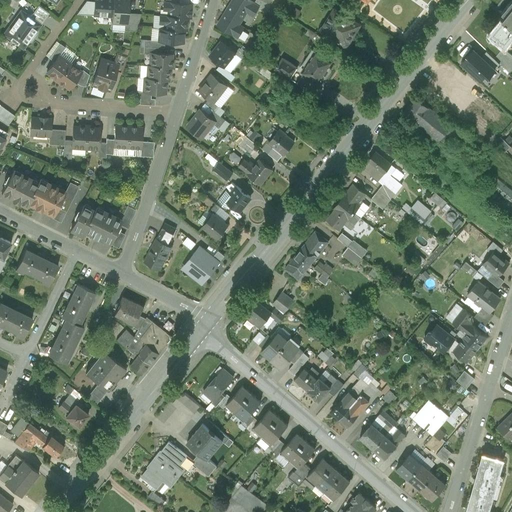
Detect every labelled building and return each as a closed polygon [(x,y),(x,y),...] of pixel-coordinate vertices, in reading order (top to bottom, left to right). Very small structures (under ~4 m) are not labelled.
[(86,0),(77,12),(93,13),(94,1),(86,0)] [(113,0),(94,0),(94,1),(93,13),(93,15),(112,16),(113,0)] [(128,0),(113,0),(112,16),(112,22),(124,23),(127,23),(128,12),(128,0)] [(247,0),(232,0),(223,15),(226,16),(220,26),(238,38),(246,25),(241,22),(247,12),(253,16),(258,7),(247,0)] [(511,0),(503,12),(505,14),(490,33),(506,46),(511,38),(511,0)] [(165,2),(163,2),(163,9),(168,10),(168,16),(187,17),(190,17),(191,4),(179,3),(165,2)] [(49,13),(38,5),(30,16),(40,24),(49,13)] [(345,15),(334,8),(324,25),(321,26),(320,29),(320,31),(323,33),(325,32),(343,43),(343,45),(346,47),(349,46),(350,44),(350,41),(360,24),(349,18),(349,16),(346,15),(345,15)] [(30,16),(21,10),(3,34),(23,48),(40,24),(30,16)] [(141,13),(128,12),(127,23),(124,23),(124,30),(135,30),(141,13)] [(168,16),(159,15),(159,23),(164,23),(164,29),(183,30),(186,30),(187,17),(168,16)] [(164,29),(159,28),(158,40),(158,41),(164,41),(164,42),(171,42),(171,41),(182,42),(183,30),(164,29)] [(158,40),(144,39),(144,46),(158,47),(164,48),(164,42),(164,41),(158,41),(158,40)] [(235,52),(222,42),(210,56),(223,67),(235,52)] [(65,47),(59,43),(49,58),(54,61),(59,55),(65,47)] [(511,70),(511,56),(503,49),(495,59),(509,73),(511,70)] [(311,53),(303,65),(305,66),(302,71),(304,73),(317,82),(321,77),(322,77),(324,77),(325,77),(326,77),(327,76),(328,76),(329,74),(330,73),(330,72),(330,71),(330,69),(330,68),(329,67),(328,66),(332,61),(316,50),(313,54),(311,53)] [(254,60),(244,51),(239,57),(250,65),(254,60)] [(127,56),(117,52),(114,62),(118,64),(116,71),(122,73),(127,56)] [(157,53),(151,53),(150,65),(150,66),(170,67),(172,68),(172,64),(171,64),(171,54),(157,53)] [(477,59),(471,53),(470,54),(469,54),(467,55),(466,56),(466,57),(466,58),(466,60),(465,60),(466,61),(460,68),(467,74),(462,79),(470,86),(475,80),(481,85),(489,75),(487,74),(490,70),(486,66),(488,64),(485,61),(479,56),(477,59)] [(54,61),(46,72),(55,78),(54,79),(57,81),(70,63),(59,55),(54,61)] [(114,62),(100,58),(92,85),(98,87),(105,90),(105,89),(110,90),(116,71),(118,64),(114,62)] [(295,67),(283,58),(275,69),(288,78),(295,67)] [(81,71),(70,63),(57,81),(60,83),(60,82),(69,88),(74,81),(81,71)] [(170,67),(150,66),(150,65),(148,65),(147,78),(147,79),(166,80),(168,80),(169,70),(170,71),(170,67)] [(302,71),(295,67),(288,78),(297,84),(304,73),(302,71)] [(82,69),(81,71),(74,81),(79,85),(85,86),(89,74),(82,69)] [(227,86),(212,75),(199,91),(209,99),(214,103),(214,102),(227,86)] [(166,80),(147,79),(147,78),(144,78),(143,91),(143,92),(151,92),(164,93),(165,83),(166,83),(166,80)] [(143,91),(136,91),(136,98),(140,98),(150,99),(151,92),(143,92),(143,91)] [(430,108),(416,96),(403,112),(417,123),(430,108)] [(214,103),(209,99),(205,104),(213,110),(215,112),(219,107),(214,102),(214,103)] [(9,112),(5,108),(0,114),(0,119),(2,122),(9,112)] [(458,130),(430,108),(417,123),(439,141),(441,138),(447,143),(458,130)] [(200,110),(187,126),(202,138),(213,124),(215,121),(208,116),(200,110)] [(215,112),(213,110),(208,116),(215,121),(213,124),(219,128),(225,120),(215,112)] [(9,112),(2,122),(7,125),(14,115),(9,112)] [(46,117),(40,117),(39,118),(31,117),(30,134),(49,135),(50,135),(50,128),(51,118),(46,118),(46,117)] [(125,126),(115,126),(114,139),(113,147),(114,147),(127,147),(128,125),(125,125),(125,126)] [(142,128),(132,127),(132,126),(128,125),(127,147),(140,148),(141,141),(142,128)] [(83,127),(73,126),(72,140),(71,147),(72,147),(85,148),(86,126),(83,126),(83,127)] [(100,128),(90,127),(90,126),(86,126),(85,148),(98,149),(99,142),(100,128)] [(65,129),(50,128),(50,135),(49,135),(48,144),(64,145),(64,140),(65,129)] [(286,135),(279,130),(269,143),(284,155),(285,154),(289,149),(294,142),(286,136),(286,135)] [(411,135),(395,153),(401,158),(417,140),(411,135)] [(509,146),(499,136),(494,141),(504,151),(509,146)] [(256,144),(246,137),(241,143),(251,150),(256,144)] [(114,139),(106,139),(106,142),(105,154),(114,154),(114,147),(113,147),(114,139)] [(72,140),(64,140),(64,145),(63,157),(71,158),(72,147),(71,147),(72,140)] [(154,142),(141,141),(140,148),(139,156),(153,157),(154,142)] [(106,142),(99,142),(98,149),(97,157),(105,157),(105,154),(106,142)] [(282,156),(272,149),(268,154),(277,161),(282,156)] [(227,158),(235,162),(238,154),(230,151),(227,158)] [(391,164),(375,151),(362,167),(383,184),(384,182),(396,192),(402,185),(388,174),(390,172),(391,174),(396,168),(391,164)] [(511,242),(511,225),(427,154),(415,167),(509,246),(511,242)] [(260,160),(253,167),(244,160),(239,167),(248,174),(260,185),(272,170),(260,160)] [(233,173),(219,162),(213,169),(227,181),(233,173)] [(22,176),(21,174),(13,170),(1,194),(13,200),(13,201),(18,203),(18,202),(26,206),(28,203),(40,179),(40,178),(37,183),(32,180),(32,179),(28,177),(27,179),(22,176)] [(511,190),(495,176),(479,194),(511,221),(511,190)] [(51,184),(46,182),(45,182),(40,180),(40,179),(28,203),(36,207),(35,207),(41,210),(41,209),(53,215),(65,191),(57,187),(54,188),(50,186),(51,184)] [(53,215),(52,218),(61,222),(79,186),(70,182),(65,191),(53,215)] [(396,192),(384,182),(383,184),(378,189),(379,190),(390,199),(396,192)] [(367,195),(353,184),(339,201),(353,212),(360,205),(359,204),(365,195),(366,196),(367,195)] [(237,186),(231,194),(226,191),(217,201),(227,209),(230,204),(239,211),(250,197),(237,186)] [(390,199),(379,190),(371,198),(370,197),(369,198),(383,209),(390,199)] [(435,193),(430,199),(443,209),(447,203),(435,193)] [(422,216),(428,210),(413,197),(407,203),(422,216)] [(353,212),(339,201),(332,211),(333,212),(327,219),(338,228),(342,223),(351,229),(360,217),(353,212)] [(220,208),(215,204),(211,209),(216,213),(220,208)] [(102,211),(96,208),(97,207),(96,207),(94,210),(90,208),(89,209),(83,206),(84,205),(83,205),(70,230),(82,236),(85,231),(92,235),(91,238),(96,240),(97,238),(109,243),(116,230),(119,224),(121,219),(120,219),(113,215),(110,216),(106,214),(107,212),(102,210),(102,211)] [(127,205),(120,219),(121,219),(119,224),(128,229),(130,224),(129,223),(136,210),(127,205)] [(229,216),(220,208),(216,213),(215,215),(224,222),(229,216)] [(412,208),(408,213),(422,225),(426,220),(412,208)] [(213,213),(203,226),(218,238),(228,225),(224,222),(215,215),(213,213)] [(176,229),(165,223),(161,230),(162,231),(172,236),(173,236),(176,229)] [(116,230),(109,243),(118,248),(125,234),(116,230)] [(172,236),(162,231),(159,236),(171,243),(174,236),(173,236),(172,236)] [(315,231),(297,253),(310,263),(327,241),(315,231)] [(352,241),(341,232),(337,238),(348,246),(352,241)] [(171,243),(159,236),(158,238),(157,238),(145,262),(146,262),(147,266),(150,267),(153,266),(160,269),(172,246),(170,245),(171,243)] [(11,242),(0,237),(0,257),(3,259),(11,242)] [(183,244),(190,248),(194,241),(186,237),(183,244)] [(352,241),(348,246),(362,258),(368,251),(353,239),(352,241)] [(219,262),(200,246),(186,263),(193,268),(188,273),(202,284),(208,276),(219,262)] [(362,258),(348,246),(341,255),(356,266),(362,258)] [(58,265),(25,250),(16,270),(23,273),(24,270),(42,279),(41,282),(48,285),(58,265)] [(504,261),(493,251),(483,263),(493,272),(498,276),(509,264),(505,260),(504,261)] [(297,253),(285,269),(297,278),(310,263),(297,253)] [(478,271),(466,261),(461,267),(473,277),(478,271)] [(331,271),(319,262),(314,267),(327,277),(327,276),(331,271)] [(377,274),(371,269),(368,273),(373,278),(377,274)] [(498,276),(493,272),(487,279),(498,288),(504,281),(498,276)] [(489,290),(478,281),(467,295),(482,307),(482,306),(488,311),(497,299),(488,292),(489,290)] [(81,324),(95,292),(77,284),(61,317),(67,319),(48,355),(66,363),(83,327),(81,324)] [(293,301),(281,292),(273,303),(284,312),(293,301)] [(463,300),(478,312),(482,307),(467,295),(463,300)] [(143,308),(121,297),(114,313),(135,325),(136,325),(140,316),(143,308)] [(31,318),(0,302),(0,324),(16,332),(15,335),(22,338),(32,318),(31,318)] [(270,314),(255,302),(244,315),(262,329),(265,326),(263,324),(270,315),(270,314)] [(488,311),(482,306),(482,307),(478,312),(489,321),(493,316),(488,311)] [(284,317),(275,309),(270,314),(270,315),(279,323),(284,317)] [(472,315),(464,309),(453,322),(461,329),(457,334),(463,338),(473,325),(471,324),(471,317),(472,315)] [(489,321),(478,312),(474,317),(485,326),(489,321)] [(145,319),(140,316),(136,325),(135,325),(134,327),(139,329),(145,319)] [(152,322),(145,319),(139,329),(144,333),(152,322)] [(173,336),(153,322),(152,322),(144,333),(147,336),(143,341),(147,344),(159,353),(173,336)] [(487,337),(473,325),(463,338),(477,350),(487,337)] [(437,326),(432,331),(429,331),(425,337),(425,340),(431,344),(433,344),(439,348),(440,346),(445,350),(448,346),(453,350),(459,343),(454,339),(437,326)] [(281,328),(277,332),(277,333),(272,338),(263,349),(261,350),(271,359),(288,339),(291,336),(290,334),(283,328),(281,328)] [(134,337),(131,343),(137,348),(134,351),(138,354),(147,344),(143,341),(147,336),(144,333),(139,329),(134,337)] [(134,337),(125,330),(121,335),(131,343),(134,337)] [(268,334),(258,345),(263,349),(272,338),(268,334)] [(131,343),(121,335),(117,340),(126,348),(131,343)] [(477,350),(463,338),(459,343),(453,350),(453,351),(467,362),(477,350)] [(299,349),(288,339),(271,359),(282,368),(289,360),(299,349)] [(137,348),(131,343),(126,348),(132,353),(134,351),(137,348)] [(159,353),(147,344),(138,354),(150,364),(159,353)] [(299,349),(289,360),(294,364),(298,358),(303,353),(299,349)] [(125,368),(104,351),(86,373),(99,382),(108,390),(125,368)] [(138,354),(134,351),(132,353),(130,357),(134,360),(130,364),(142,374),(150,364),(138,354)] [(329,353),(323,359),(327,362),(332,356),(329,353)] [(304,363),(298,358),(294,364),(288,370),(294,375),(304,363)] [(363,363),(353,373),(358,378),(364,371),(367,367),(363,363)] [(449,366),(453,373),(459,369),(454,363),(449,366)] [(215,375),(208,383),(209,385),(203,391),(213,400),(221,392),(233,377),(223,368),(217,375),(215,375)] [(317,379),(304,368),(294,379),(307,390),(317,379)] [(474,378),(464,370),(456,380),(466,388),(474,378)] [(359,379),(342,398),(331,410),(340,418),(361,393),(371,382),(374,379),(364,371),(358,378),(359,379)] [(325,381),(320,376),(317,379),(307,390),(319,400),(328,390),(338,379),(331,373),(325,381)] [(338,379),(328,390),(334,395),(344,384),(338,379)] [(99,382),(87,397),(96,404),(108,390),(99,382)] [(371,382),(361,393),(369,400),(379,389),(371,382)] [(231,398),(225,406),(234,413),(251,393),(242,386),(231,398)] [(389,390),(382,398),(387,401),(393,393),(389,390)] [(221,392),(213,400),(211,403),(216,407),(218,404),(225,396),(221,392)] [(251,393),(234,413),(243,421),(250,414),(261,401),(251,393)] [(361,393),(340,418),(348,425),(359,413),(358,412),(369,400),(361,393)] [(225,396),(218,404),(223,408),(225,406),(231,398),(227,394),(225,396)] [(429,400),(413,419),(423,427),(439,409),(429,400)] [(72,408),(63,401),(58,407),(67,414),(72,408)] [(67,414),(66,416),(79,426),(88,414),(76,404),(72,408),(67,414)] [(458,406),(450,415),(455,419),(463,410),(458,406)] [(259,421),(252,429),(261,437),(279,417),(270,409),(259,421)] [(440,409),(423,428),(432,435),(448,416),(440,409)] [(397,422),(383,410),(377,415),(388,424),(392,428),(397,422)] [(511,413),(498,427),(510,439),(511,438),(511,439),(511,413)] [(250,414),(243,421),(241,423),(246,427),(254,417),(250,414)] [(29,424),(19,417),(13,425),(15,427),(10,433),(5,429),(2,435),(14,442),(29,424)] [(254,417),(246,427),(251,431),(252,429),(259,421),(254,417)] [(279,417),(261,437),(256,442),(265,450),(266,450),(277,437),(288,425),(279,417)] [(372,423),(360,436),(374,448),(386,435),(382,431),(372,423)] [(44,435),(29,424),(14,442),(28,451),(37,441),(43,446),(42,446),(54,456),(64,445),(47,431),(44,435)] [(215,434),(202,424),(187,441),(207,459),(222,441),(215,434)] [(392,428),(388,424),(382,431),(386,435),(392,428)] [(399,429),(390,438),(396,443),(404,434),(399,429)] [(229,438),(219,430),(215,434),(222,441),(224,444),(229,438)] [(286,445),(279,453),(280,453),(288,461),(306,441),(297,433),(286,445)] [(390,438),(386,435),(374,448),(385,457),(396,444),(396,443),(390,438)] [(277,437),(266,450),(265,450),(263,452),(268,456),(272,451),(273,451),(281,441),(277,437)] [(281,441),(273,451),(278,456),(280,453),(279,453),(286,445),(281,441)] [(306,441),(288,461),(297,468),(298,469),(303,462),(315,449),(306,441)] [(168,442),(160,453),(159,452),(154,458),(178,477),(186,468),(188,470),(191,466),(194,462),(168,442)] [(452,453),(444,446),(436,455),(445,462),(452,453)] [(410,453),(397,468),(409,478),(421,463),(410,453)] [(504,460),(483,454),(467,509),(468,509),(478,511),(488,511),(492,499),(496,500),(503,476),(499,475),(504,460)] [(15,455),(6,465),(1,461),(0,461),(0,478),(10,487),(20,495),(38,472),(23,460),(23,461),(15,455)] [(216,466),(203,455),(195,465),(208,475),(216,466)] [(178,477),(154,458),(149,464),(150,465),(141,476),(156,488),(163,480),(170,486),(178,477)] [(312,470),(303,481),(312,488),(315,486),(332,466),(323,458),(312,470)] [(303,462),(298,469),(297,468),(294,472),(299,476),(308,466),(303,462)] [(433,474),(421,463),(409,478),(421,489),(433,474)] [(299,476),(299,477),(303,481),(312,470),(308,466),(299,476)] [(332,466),(315,486),(323,493),(341,473),(332,466)] [(294,472),(292,474),(291,473),(288,477),(294,482),(299,477),(299,476),(294,472)] [(341,473),(323,493),(332,501),(350,481),(341,473)] [(445,484),(433,474),(421,489),(432,499),(445,484)] [(299,477),(294,482),(299,486),(303,481),(299,477)] [(164,501),(152,491),(147,496),(161,505),(164,501)] [(359,492),(354,498),(354,501),(345,511),(372,511),(376,508),(371,503),(366,498),(366,499),(359,492)] [(6,511),(12,504),(0,493),(0,511),(6,511)] [(256,496),(247,508),(252,511),(261,500),(256,496)] [(261,500),(252,511),(259,511),(266,504),(261,500)]
